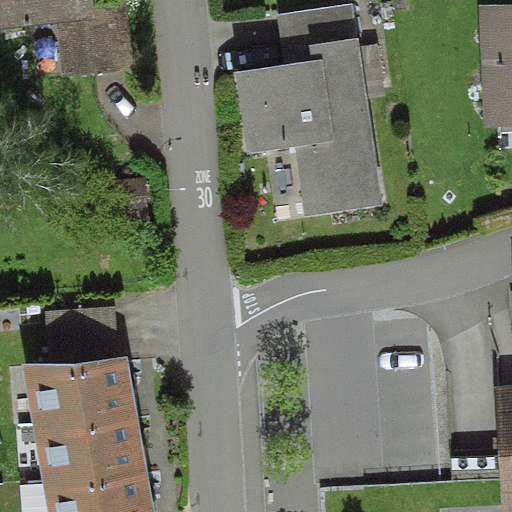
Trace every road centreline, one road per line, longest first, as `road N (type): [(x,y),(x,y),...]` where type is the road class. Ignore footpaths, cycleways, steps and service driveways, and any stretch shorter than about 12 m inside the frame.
road 1 (residential): [(178,0),(207,336)]
road 2 (residential): [(207,336),(300,293),(432,270),(511,244)]
road 3 (residential): [(207,336),(218,511)]
